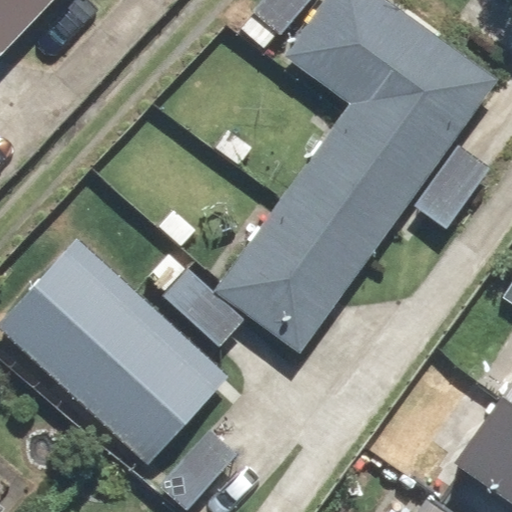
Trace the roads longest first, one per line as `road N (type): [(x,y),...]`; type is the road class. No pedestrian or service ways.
road 1 (unknown): [(511,220),(261,511)]
road 2 (unknown): [(0,153),(145,0)]
